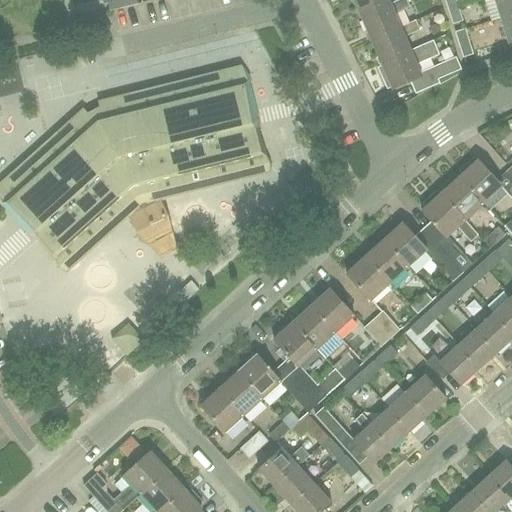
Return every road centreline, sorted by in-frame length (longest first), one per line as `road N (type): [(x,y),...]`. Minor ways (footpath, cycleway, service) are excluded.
road 1 (residential): [(149,393),(394,170)]
road 2 (residential): [(394,170),(306,0)]
road 3 (residential): [(374,511),(511,387)]
road 4 (residential): [(15,511),(149,393)]
road 5 (residential): [(149,393),(252,511)]
road 6 (residential): [(394,170),(511,90)]
